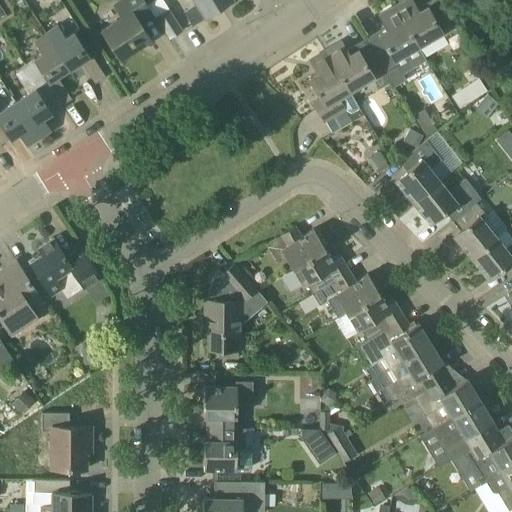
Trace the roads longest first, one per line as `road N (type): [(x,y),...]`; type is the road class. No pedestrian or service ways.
road 1 (residential): [(511,365),(339,188),(306,175),(283,180),(148,271)]
road 2 (residential): [(73,163),(299,19)]
road 3 (residential): [(146,511),(148,271)]
road 4 (residential): [(148,271),(73,163)]
